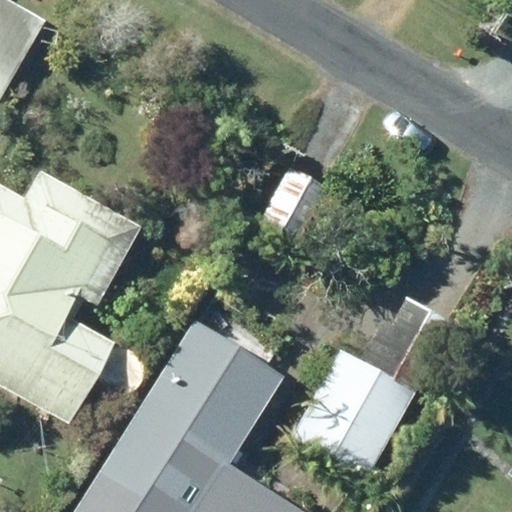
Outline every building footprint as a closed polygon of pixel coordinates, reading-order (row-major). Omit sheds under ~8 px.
[(0,4),(0,74),(30,22),(0,4)] [(281,170),(244,230),(280,251),(317,192),(281,170)] [(0,398),(49,425),(93,345),(55,325),(69,299),(81,306),(124,227),(25,173),(9,203),(0,197),(0,398)] [(328,349),(278,438),(293,446),(256,511),(324,511),(344,477),(351,481),(437,328),(383,298),(349,361),(328,349)] [(232,471),(214,460),(266,376),(180,322),(84,475),(141,511),(140,511),(228,511),(221,479),(225,482),(232,471)]
